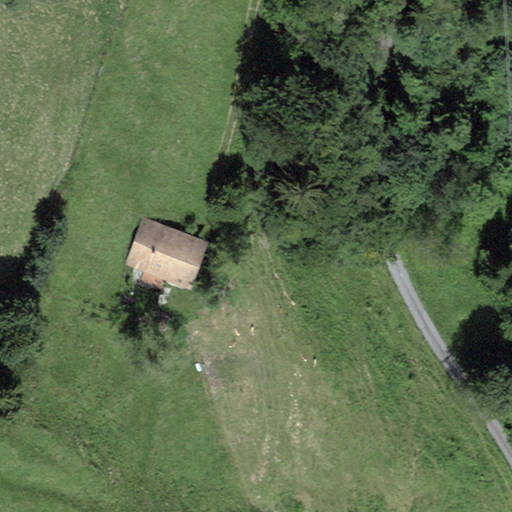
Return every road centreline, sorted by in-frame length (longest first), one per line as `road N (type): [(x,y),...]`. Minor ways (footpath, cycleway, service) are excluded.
road 1 (unclassified): [(511,456),(404,288),(374,208),(362,146),(396,0)]
road 2 (track): [(191,294),(206,256),(256,0)]
